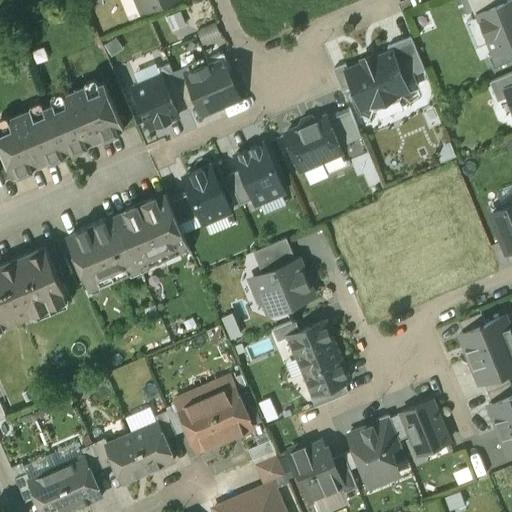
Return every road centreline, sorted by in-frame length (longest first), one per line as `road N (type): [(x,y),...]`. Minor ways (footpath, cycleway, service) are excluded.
road 1 (residential): [(221,0),(249,63),(395,0)]
road 2 (residential): [(0,225),(151,159)]
